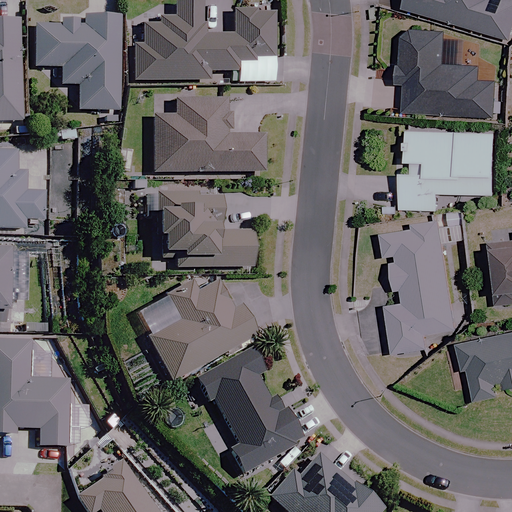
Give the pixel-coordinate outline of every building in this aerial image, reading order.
[(403,0),(400,11),(510,42),(511,32),(511,1),(508,0),(403,0)] [(198,37),(198,6),(171,6),(171,20),(156,20),(156,27),(140,27),(139,46),(129,46),(129,84),(206,85),(206,73),(236,74),(237,65),(271,65),(272,14),(230,14),(230,37),(198,37)] [(115,19),(80,19),(80,26),(31,26),(31,69),(57,69),(57,86),(74,87),(74,112),(115,112),(115,19)] [(0,129),(16,130),(15,23),(0,23),(0,129)] [(443,32),(401,31),(399,77),(406,77),(405,116),(491,120),(493,84),(476,83),(477,68),(442,67),(443,32)] [(227,101),(172,101),(172,118),(150,118),(150,175),(264,175),(264,137),(227,137),(227,101)] [(492,197),(494,136),(406,132),(405,164),(401,164),(399,211),(436,212),(437,195),(492,197)] [(133,148),(121,146),(118,167),(130,169),(133,148)] [(12,153),(0,152),(0,231),(20,232),(20,222),(39,222),(40,193),(20,192),(21,175),(12,175),(12,153)] [(217,193),(141,193),(141,219),(152,219),(152,237),(157,237),(157,256),(176,256),(176,260),(211,260),(211,270),(249,270),(249,232),(217,232),(217,193)] [(464,211),(445,214),(448,229),(466,226),(464,211)] [(453,332),(439,222),(410,226),(410,229),(381,233),(384,258),(389,257),(393,292),(400,291),(402,305),(385,307),(391,355),(425,351),(423,335),(453,332)] [(511,242),(490,246),(497,295),(511,293),(511,242)] [(226,309),(213,283),(191,295),(186,284),(162,297),(175,323),(143,340),(166,383),(252,338),(234,304),(226,309)] [(511,334),(455,347),(461,374),(466,373),(472,400),(511,391),(511,334)] [(25,344),(0,342),(0,436),(10,436),(11,429),(35,431),(34,464),(61,465),(64,382),(23,381),(25,344)] [(262,374),(250,352),(191,384),(202,403),(208,400),(235,449),(226,454),(240,480),(301,446),(278,405),(270,410),(253,379),(262,374)] [(109,408),(91,375),(80,381),(98,415),(109,408)] [(366,482),(321,444),(268,505),(276,511),(382,511),(358,491),(366,482)] [(74,502),(81,511),(154,511),(119,462),(96,478),(100,483),(74,502)]
